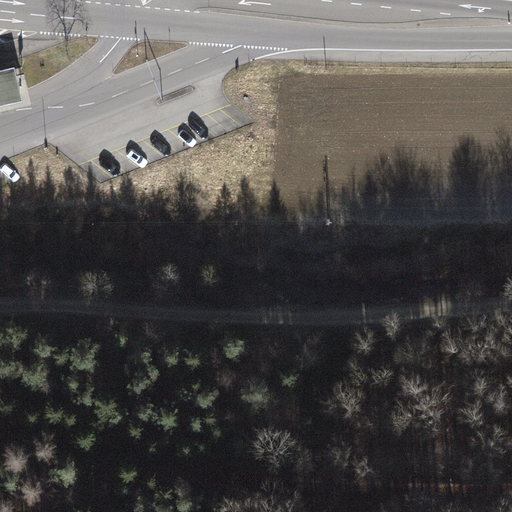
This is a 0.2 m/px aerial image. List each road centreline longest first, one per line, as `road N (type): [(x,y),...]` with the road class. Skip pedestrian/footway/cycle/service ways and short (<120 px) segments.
road 1 (track): [(511,488),(252,481),(80,446),(0,418)]
road 2 (track): [(511,305),(343,320),(0,305)]
road 3 (primary): [(124,18),(317,35),(511,36)]
road 4 (primary): [(0,9),(124,18)]
